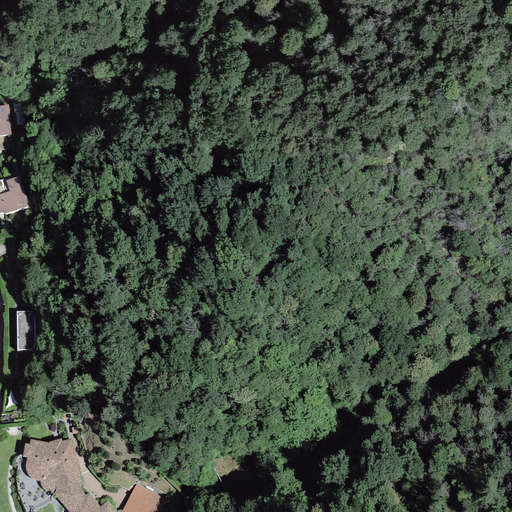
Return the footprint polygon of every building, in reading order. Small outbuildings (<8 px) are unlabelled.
[(0,149),(21,147),(14,103),(0,105),(0,149)] [(0,213),(3,212),(4,214),(27,206),(24,199),(25,199),(18,176),(6,180),(6,178),(0,179),(0,213)] [(35,350),(34,311),(16,312),(17,350),(35,350)] [(30,439),(29,444),(25,443),(22,457),(27,457),(26,464),(25,469),(27,472),(29,476),(30,477),(34,480),(38,481),(40,481),(40,483),(41,486),(42,488),(44,491),(48,492),(50,493),(52,493),(53,493),(68,511),(115,511),(107,500),(100,507),(88,494),(84,495),(80,485),(82,485),(79,471),(81,471),(71,439),(62,441),(61,439),(49,442),(49,443),(30,439)] [(136,485),(122,511),(160,511),(166,500),(136,485)]
